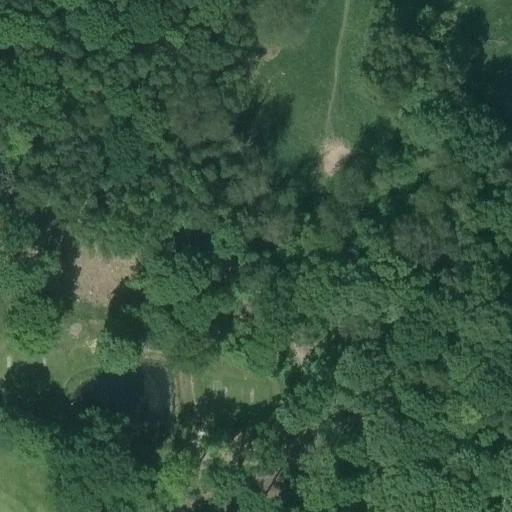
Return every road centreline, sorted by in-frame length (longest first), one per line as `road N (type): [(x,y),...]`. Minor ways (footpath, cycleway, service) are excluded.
road 1 (track): [(206,0),(177,65),(183,145),(215,217),(276,302),(341,456)]
road 2 (track): [(0,432),(57,432),(146,470),(199,474),(341,456)]
